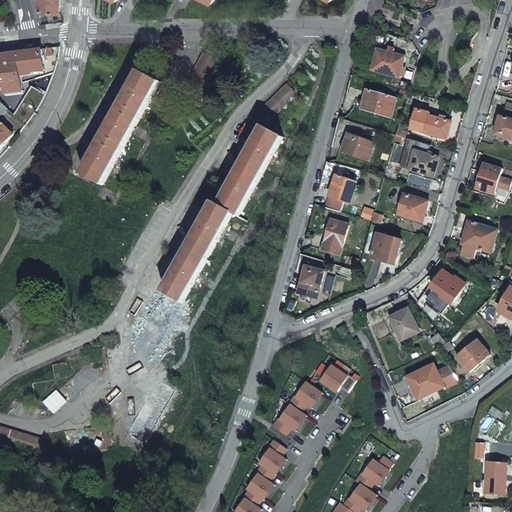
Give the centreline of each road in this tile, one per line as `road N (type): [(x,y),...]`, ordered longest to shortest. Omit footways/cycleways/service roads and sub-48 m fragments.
road 1 (residential): [(0,374),(119,314),(236,118),(303,47),(303,27)]
road 2 (residential): [(269,333),(283,337),(349,310),(406,281),(424,262),(454,195),(511,3)]
road 3 (residential): [(356,26),(269,333)]
road 4 (residential): [(269,333),(207,511)]
road 5 (residential): [(115,29),(303,27)]
road 6 (tertiary): [(78,31),(58,99),(0,177)]
road 7 (unknown): [(34,139),(69,140),(142,51)]
